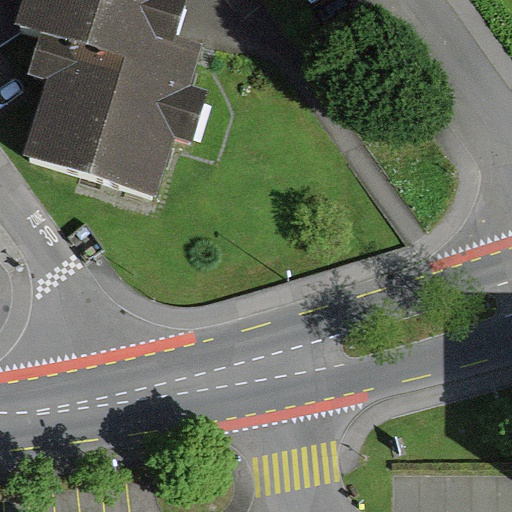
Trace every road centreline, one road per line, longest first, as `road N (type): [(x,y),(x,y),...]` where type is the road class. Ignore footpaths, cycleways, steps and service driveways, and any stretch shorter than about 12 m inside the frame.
road 1 (tertiary): [(511,295),(282,360),(86,403)]
road 2 (residential): [(86,403),(49,265),(0,189)]
